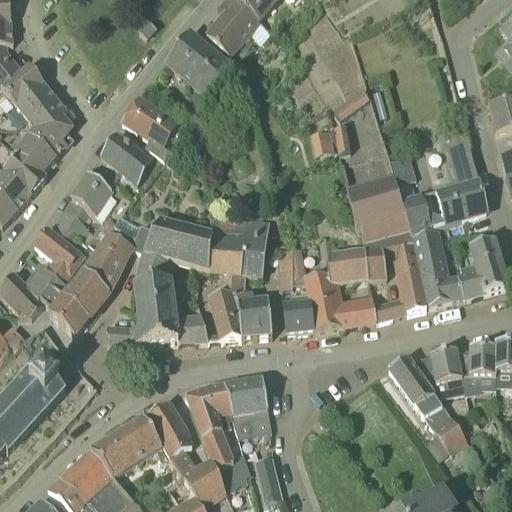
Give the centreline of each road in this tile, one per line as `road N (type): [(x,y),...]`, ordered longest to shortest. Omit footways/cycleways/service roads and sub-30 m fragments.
road 1 (unclassified): [(507,0),(467,32),(456,60),(496,219),(511,251)]
road 2 (unclassified): [(299,362),(511,319)]
road 3 (residential): [(100,134),(211,0)]
road 4 (unclassified): [(134,404),(185,376),(299,362)]
road 5 (residential): [(0,274),(100,134)]
road 6 (residential): [(15,511),(134,404)]
road 7 (unclassified): [(306,511),(288,460),(305,400),(299,362)]
road 8 (residential): [(100,134),(38,40),(33,0)]
